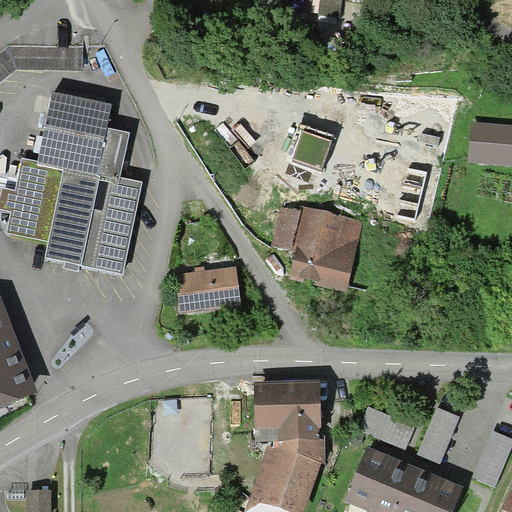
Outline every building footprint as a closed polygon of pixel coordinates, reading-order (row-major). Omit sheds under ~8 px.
[(290,0),(289,16),(340,23),(343,0),(290,0)] [(62,173),(94,179),(103,132),(107,110),(51,99),(38,168),(62,173)] [(511,126),(471,123),(467,164),(511,168),(511,126)] [(301,131),(291,163),(319,172),(329,140),(301,131)] [(126,137),(103,132),(94,179),(117,183),(126,137)] [(7,235),(48,243),(62,173),(38,168),(21,164),(15,194),(2,191),(0,198),(0,211),(11,214),(7,235)] [(48,243),(44,261),(118,276),(136,187),(117,183),(94,179),(62,173),(48,243)] [(296,254),(290,278),(348,292),(365,221),(303,206),(303,210),(284,205),(273,249),(296,254)] [(175,276),(181,316),(241,308),(236,268),(202,273),(175,276)] [(3,299),(0,300),(0,410),(39,397),(19,344),(3,299)] [(268,449),(245,511),(305,511),(321,465),(326,465),(326,434),(319,434),(319,413),(319,387),(257,387),(257,444),(274,444),(274,449),(268,449)] [(369,408),(359,430),(405,451),(415,429),(369,408)] [(413,467),(436,477),(459,418),(437,409),(413,467)] [(511,442),(494,434),(474,478),(495,487),(511,448),(511,442)] [(368,449),(346,505),(362,511),(455,511),(465,489),(452,484),(436,477),(426,473),(413,467),(403,463),(380,454),(368,449)] [(511,511),(511,489),(501,511),(503,511),(511,511)] [(50,511),(51,494),(25,494),(25,511),(50,511)]
